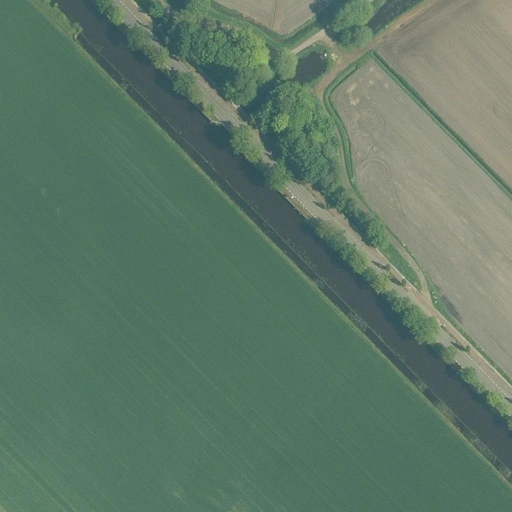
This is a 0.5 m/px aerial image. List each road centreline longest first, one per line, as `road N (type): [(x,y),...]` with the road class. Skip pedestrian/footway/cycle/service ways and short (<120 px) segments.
road 1 (secondary): [(511,410),(108,0)]
road 2 (track): [(422,302),(412,265),(359,207),(335,141),(311,111),(306,97),(335,60),(318,35)]
road 3 (unclassified): [(155,0),(276,56),(370,0)]
